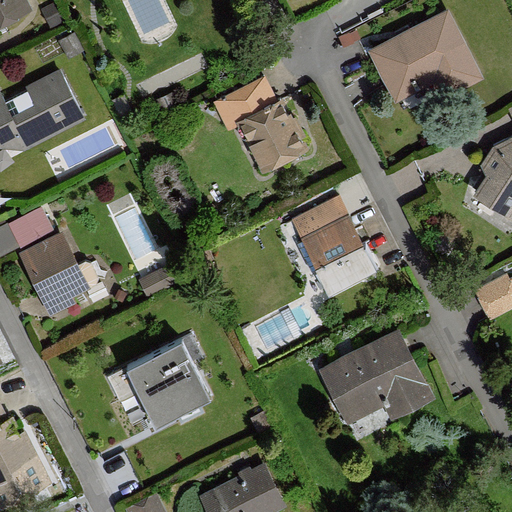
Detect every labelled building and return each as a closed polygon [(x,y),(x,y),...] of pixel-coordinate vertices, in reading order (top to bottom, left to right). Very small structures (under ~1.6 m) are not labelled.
[(0,0),(0,22),(35,5),(32,0),(0,0)] [(451,3),(368,45),(397,102),(437,83),(445,99),(488,77),(451,3)] [(0,83),(0,145),(30,149),(87,118),(61,67),(25,85),(34,100),(13,111),(0,83)] [(313,146),(287,94),(278,99),(267,75),(216,100),(230,128),(241,123),(264,170),(313,146)] [(490,172),(476,191),(511,215),(511,106),(511,107),(511,108),(511,135),(496,145),(483,161),(490,172)] [(342,194),(295,218),(331,288),(378,264),(342,194)] [(17,217),(0,226),(0,251),(28,238),(17,217)] [(23,250),(53,310),(77,299),(75,294),(93,285),(66,229),(23,250)] [(168,267),(139,280),(147,298),(177,285),(168,267)] [(511,280),(508,272),(477,289),(491,316),(511,304),(511,280)] [(438,395),(402,326),(322,366),(350,422),(386,404),(394,419),(438,395)] [(214,395),(183,334),(128,362),(163,433),(186,423),(180,413),(214,395)] [(0,487),(45,465),(19,413),(11,416),(1,394),(0,394),(0,487)] [(279,511),(290,506),(267,459),(201,492),(210,511),(279,511)] [(166,511),(157,492),(127,507),(129,511),(166,511)]
